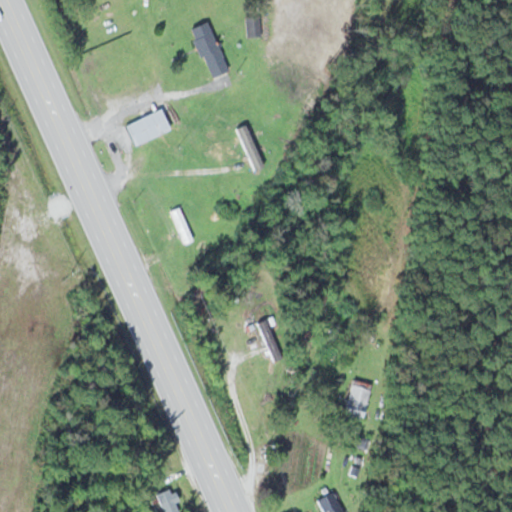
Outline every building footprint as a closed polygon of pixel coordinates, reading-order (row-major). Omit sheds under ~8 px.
[(245,36),(258,36),(258,17),(245,17),(245,36)] [(226,70),(206,21),(188,28),(208,78),(226,70)] [(122,125),(132,146),(168,129),(158,109),(122,125)] [(170,210),(181,245),(192,242),(180,207),(170,210)] [(283,356),(264,319),(254,324),(273,361),(283,356)] [(369,382),(350,378),(342,414),(362,418),(369,382)] [(147,496),(154,511),(180,511),(168,486),(147,496)] [(342,511),(332,490),(315,499),(321,511),(342,511)]
